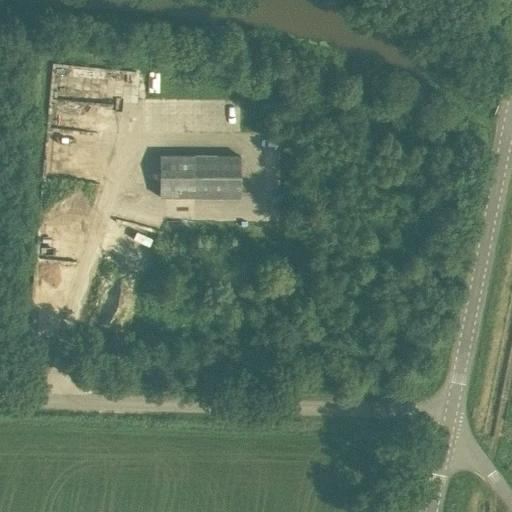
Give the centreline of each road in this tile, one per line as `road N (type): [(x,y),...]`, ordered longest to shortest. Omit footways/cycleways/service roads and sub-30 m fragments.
road 1 (unclassified): [(451,425),(416,413),(0,402)]
road 2 (tertiary): [(451,425),(511,119)]
